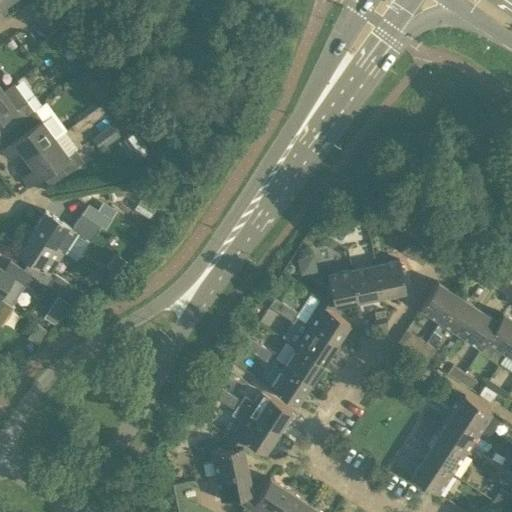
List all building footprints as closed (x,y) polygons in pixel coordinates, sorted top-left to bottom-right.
[(70,41),(60,27),(58,29),(52,34),(61,47),(70,41)] [(2,90),(2,89),(0,90),(0,133),(32,110),(12,83),(2,90)] [(19,149),(25,158),(54,137),(41,118),(0,148),(7,157),(19,149)] [(91,137),(99,149),(118,135),(110,124),(91,137)] [(68,155),(54,137),(25,158),(32,167),(21,176),(28,185),(58,163),(65,173),(83,160),(75,149),(68,155)] [(73,228),(44,209),(31,230),(62,251),(76,230),(89,239),(95,230),(79,219),(73,228)] [(338,213),(340,226),(364,223),(362,210),(338,213)] [(53,276),(48,273),(62,251),(31,230),(16,252),(28,260),(22,268),(30,273),(47,284),(75,303),(83,292),(55,273),(53,276)] [(401,236),(395,246),(421,264),(428,253),(401,236)] [(310,254),(295,258),(299,273),(314,269),(310,254)] [(398,258),(374,263),(381,294),(405,289),(398,258)] [(0,295),(9,301),(21,282),(23,284),(30,273),(22,268),(9,260),(3,269),(0,266),(0,295)] [(381,294),(374,263),(351,268),(357,299),(381,294)] [(333,304),(357,299),(351,268),(326,273),(329,284),(321,296),(318,301),(330,309),(333,304)] [(418,307),(439,321),(457,293),(436,280),(418,307)] [(293,320),(295,316),(308,325),(308,324),(335,342),(349,322),(330,309),(318,301),(321,296),(311,290),(297,311),(286,304),(281,313),(293,320)] [(457,293),(439,321),(460,334),(477,307),(457,293)] [(8,303),(9,301),(0,295),(0,323),(2,321),(0,319),(0,298),(1,298),(8,303)] [(269,305),(281,313),(286,304),(274,296),(269,305)] [(74,307),(58,297),(52,305),(65,314),(74,307)] [(480,347),(485,339),(503,312),(502,311),(497,319),(477,307),(460,334),(480,347)] [(384,309),(373,311),(376,325),(386,322),(384,309)] [(511,318),(503,312),(485,339),(505,352),(511,341),(511,318)] [(295,344),(322,362),(335,342),(308,324),(308,325),(295,344)] [(409,348),(418,353),(426,341),(406,328),(394,347),(405,355),(409,348)] [(243,345),(254,353),(260,344),(248,336),(243,345)] [(434,347),(426,341),(418,353),(426,359),(434,347)] [(272,352),(260,344),(254,353),(266,360),(272,352)] [(282,364),(309,382),(322,362),(295,344),(282,364)] [(446,371),(458,379),(464,370),(452,363),(446,371)] [(295,403),(309,382),(282,364),(268,385),(295,403)] [(476,378),(464,370),(458,379),(470,387),(476,378)] [(484,383),(478,392),(490,400),(492,397),(501,402),(508,392),(488,379),(484,384),(484,383)] [(223,400),(225,396),(228,391),(217,384),(211,393),(223,400)] [(240,399),(237,404),(277,430),(291,410),(251,384),(240,399)] [(225,396),(223,400),(235,408),(237,404),(240,399),(228,391),(225,396)] [(463,393),(450,413),(477,431),(490,411),(463,393)] [(235,408),(231,413),(240,419),(233,431),(245,439),(263,451),(277,430),(237,404),(235,408)] [(437,433),(464,451),(477,431),(450,413),(437,433)] [(212,460),(202,462),(205,474),(214,472),(215,474),(246,468),(241,444),(245,439),(233,431),(229,436),(221,448),(210,450),(212,460)] [(424,453),(451,471),(464,451),(437,433),(424,453)] [(437,492),(451,471),(424,453),(410,474),(437,492)] [(246,468),(215,474),(220,498),(231,496),(244,504),(248,507),(256,495),(251,492),(246,468)] [(256,495),(248,507),(255,511),(274,511),(289,490),(269,476),(256,495)] [(500,487),(492,498),(501,504),(509,492),(500,487)] [(303,511),(309,503),(289,490),(274,511),(303,511)] [(486,511),(495,511),(501,504),(492,498),(484,510),(486,511)] [(323,511),(309,503),(303,511),(323,511)]
